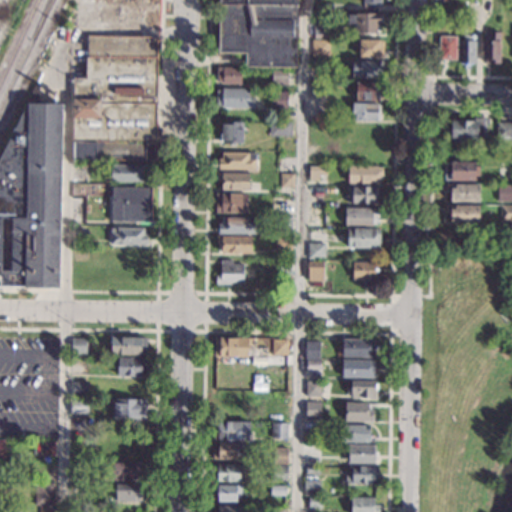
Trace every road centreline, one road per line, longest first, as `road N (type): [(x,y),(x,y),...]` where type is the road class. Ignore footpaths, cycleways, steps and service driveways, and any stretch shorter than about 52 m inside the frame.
road 1 (residential): [(407,511),(414,0)]
road 2 (tertiary): [(178,511),(184,0)]
road 3 (residential): [(412,317),(0,310)]
